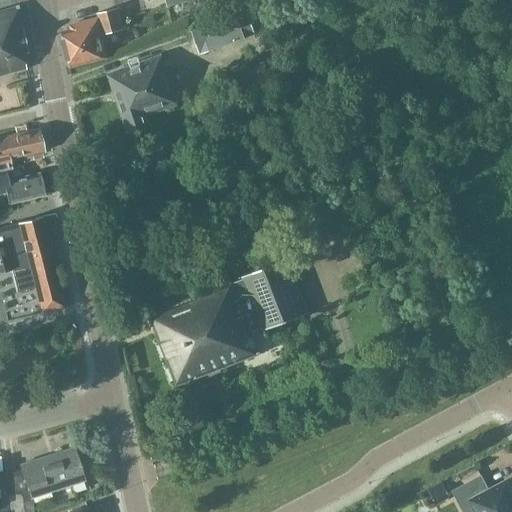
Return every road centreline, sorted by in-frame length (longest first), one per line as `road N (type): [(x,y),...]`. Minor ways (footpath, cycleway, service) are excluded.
road 1 (tertiary): [(113,399),(59,113)]
road 2 (residential): [(506,390),(376,460),(300,511)]
